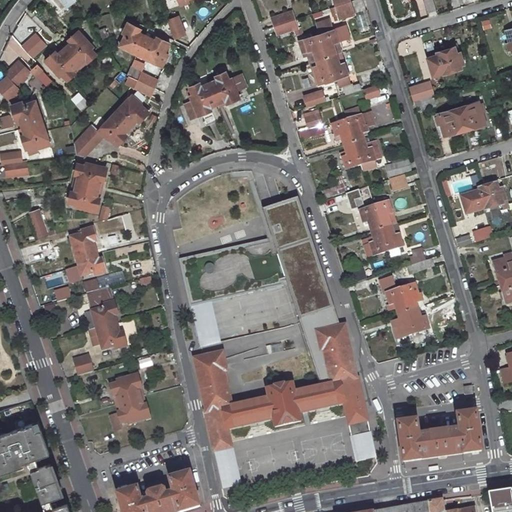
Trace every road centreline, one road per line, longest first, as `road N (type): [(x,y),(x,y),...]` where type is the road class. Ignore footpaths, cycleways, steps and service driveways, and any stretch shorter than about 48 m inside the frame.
road 1 (residential): [(202,437),(156,195)]
road 2 (residential): [(82,470),(0,244)]
road 3 (residential): [(156,195),(174,77),(235,0)]
road 4 (residential): [(305,180),(373,385)]
road 5 (residential): [(244,0),(305,180)]
road 6 (residential): [(426,168),(479,344)]
road 7 (residential): [(156,195),(185,169),(230,152),(273,157),(305,180)]
road 8 (residential): [(383,38),(426,168)]
road 9 (residential): [(508,0),(383,38)]
road 10 (secondary): [(399,488),(275,511)]
road 11 (residential): [(202,437),(82,470)]
